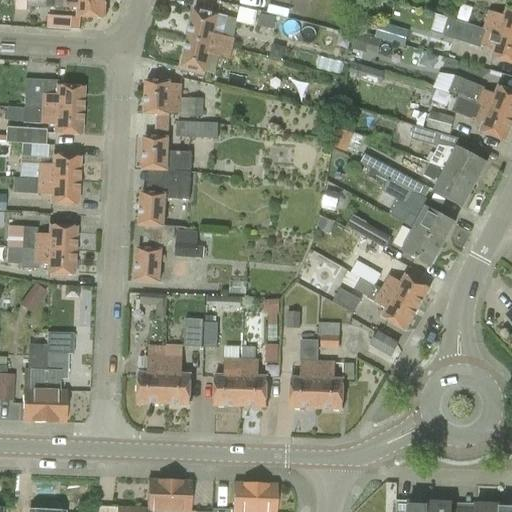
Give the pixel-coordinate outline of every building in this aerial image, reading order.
[(105,18),(105,0),(24,0),(24,6),(27,6),(27,7),(33,8),(46,9),(46,7),(64,7),(64,8),(78,9),(77,17),(81,17),(81,18),(100,19),(100,18),(105,18)] [(196,9),(189,40),(262,58),(263,56),(283,61),(287,43),(229,29),(227,38),(223,36),(227,17),(196,9)] [(511,11),(507,9),(505,16),(489,12),(484,29),(511,37),(511,11)] [(73,28),(73,14),(48,14),(48,27),(73,28)] [(511,37),(484,29),(447,18),(442,37),(480,48),(481,46),(495,50),(492,58),(498,60),(498,61),(511,65),(511,37)] [(379,23),(375,38),(404,47),(409,32),(379,23)] [(203,76),(204,72),(215,75),(219,57),(256,66),(257,64),(261,65),(262,58),(189,40),(181,70),(203,76)] [(433,68),(438,57),(426,51),(421,62),(433,68)] [(381,83),(384,72),(352,63),(349,73),(381,83)] [(498,88),(495,95),(484,91),(485,89),(455,77),(449,93),(458,96),(458,97),(511,119),(511,92),(502,89),(502,90),(498,88)] [(60,88),(57,87),(57,82),(25,80),(23,109),(82,112),(83,89),(79,89),(79,88),(60,87),(60,88)] [(145,82),(144,115),(156,116),(169,116),(169,113),(180,114),(181,114),(181,99),(182,85),(170,85),(170,83),(145,82)] [(505,142),(511,124),(511,119),(458,97),(452,112),(472,120),(472,118),(484,123),(480,131),(484,133),(484,134),(500,141),(501,140),(505,142)] [(189,117),(202,118),(203,100),(190,99),(189,117)] [(81,135),(82,112),(23,109),(22,124),(40,125),(40,126),(54,126),(54,134),(58,134),(58,135),(76,136),(76,135),(81,135)] [(426,129),(449,135),(453,118),(431,112),(426,129)] [(167,172),(167,170),(191,171),(191,154),(167,153),(169,116),(156,116),(155,139),(144,138),(142,171),(148,171),(167,172)] [(176,123),(176,138),(218,139),(218,124),(176,123)] [(442,135),(414,127),(411,140),(439,148),(442,135)] [(0,143),(21,144),(21,145),(45,146),(46,130),(6,128),(6,137),(0,136),(0,143)] [(45,146),(21,145),(21,157),(47,158),(47,146),(45,146)] [(457,149),(446,170),(474,186),(486,164),(457,149)] [(399,152),(392,166),(421,180),(428,166),(399,152)] [(37,178),(36,180),(78,182),(79,159),(75,159),(75,158),(57,157),(57,158),(52,157),(52,165),(38,164),(38,165),(20,165),(20,178),(37,178)] [(380,162),(375,170),(389,178),(388,181),(411,194),(412,194),(424,198),(429,189),(380,162)] [(437,179),(440,181),(434,193),(463,208),(474,186),(446,170),(445,172),(430,164),(424,176),(435,182),(437,179)] [(405,205),(411,194),(388,181),(389,178),(375,170),(374,171),(368,168),(362,178),(383,190),(382,192),(405,205)] [(139,226),(145,227),(163,228),(165,200),(189,201),(191,172),(167,172),(148,171),(147,194),(141,193),(139,226)] [(36,195),(50,196),(50,204),(54,204),(54,205),(73,206),(73,205),(77,205),(78,182),(36,180),(36,181),(25,180),(25,194),(36,195)] [(404,224),(414,230),(443,246),(455,224),(426,208),(420,220),(410,215),(404,224)] [(313,238),(326,243),(334,220),(321,215),(313,238)] [(366,224),(360,235),(384,249),(390,238),(366,224)] [(23,229),(22,249),(74,252),(76,229),(72,229),(72,227),(53,226),(53,227),(49,227),(49,235),(36,234),(37,230),(23,229)] [(145,227),(143,250),(137,249),(134,282),(159,284),(161,251),(160,251),(161,247),(165,247),(174,239),(175,229),(163,228),(145,227)] [(177,230),(175,258),(196,259),(196,258),(203,259),(204,247),(196,247),(198,232),(177,230)] [(431,267),(443,246),(414,230),(402,252),(431,267)] [(38,265),(47,266),(46,274),(51,274),(51,275),(69,276),(69,275),(73,275),(74,252),(22,249),(7,248),(7,265),(21,266),(21,268),(37,269),(38,265)] [(389,276),(382,290),(418,311),(429,290),(426,289),(427,288),(409,277),(408,278),(405,277),(401,283),(389,276)] [(354,290),(387,309),(382,317),(385,319),(385,320),(402,330),(402,329),(406,331),(418,311),(382,290),(381,290),(376,287),(375,288),(360,280),(354,290)] [(341,289),(333,303),(353,315),(361,301),(341,289)] [(136,314),(164,315),(164,298),(137,297),(136,314)] [(207,297),(207,318),(214,318),(214,306),(241,307),(241,298),(207,297)] [(287,329),(300,330),(300,313),(287,312),(287,329)] [(185,319),(184,347),(202,348),(203,320),(185,319)] [(205,324),(204,348),(217,349),(218,324),(205,324)] [(321,336),(321,349),(339,350),(340,325),(319,324),(319,336),(321,336)] [(391,358),(399,344),(378,332),(370,346),(391,358)] [(46,352),(43,423),(65,424),(66,392),(60,392),(60,380),(67,380),(68,354),(73,355),(73,335),(47,334),(46,352)] [(166,348),(165,348),(163,405),(189,406),(190,376),(182,375),(183,346),(166,346),(166,348)] [(148,347),(147,374),(139,374),(138,404),(163,405),(165,348),(148,347)] [(225,359),(224,377),(214,376),(213,406),(239,407),(241,348),(229,348),(229,359),(225,359)] [(256,348),(241,348),(239,407),(266,408),(266,378),(258,378),(259,361),(255,360),(256,348)] [(25,353),(23,353),(22,370),(29,370),(29,391),(23,391),(22,423),(43,423),(46,352),(25,352),(25,353)] [(339,361),(335,375),(351,379),(354,365),(339,361)] [(291,409),(316,410),(318,362),(301,362),(300,379),(292,379),(291,409)] [(343,380),(334,380),(335,363),(318,362),(316,410),(342,410),(343,380)] [(0,374),(0,401),(13,403),(14,376),(6,375),(0,374)] [(167,511),(169,481),(147,480),(146,509),(117,508),(116,511),(167,511)] [(189,511),(191,482),(169,481),(167,511),(189,511)] [(231,511),(253,511),(255,485),(233,484),(231,511)] [(275,511),(276,485),(255,485),(253,511),(275,511)] [(429,511),(430,504),(408,503),(408,502),(396,502),(395,511),(429,511)]
